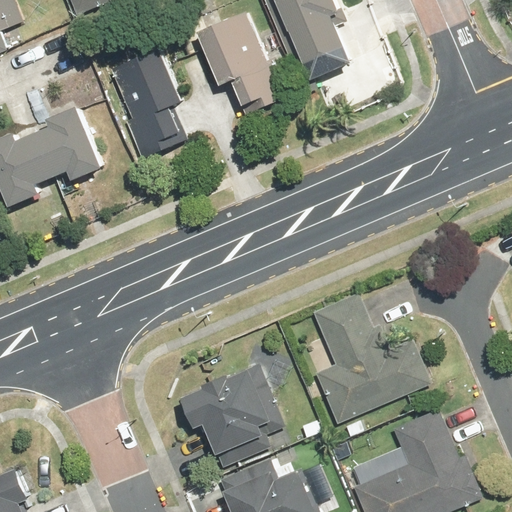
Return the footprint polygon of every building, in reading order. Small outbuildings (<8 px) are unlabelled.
[(0,0),(0,59),(12,54),(2,30),(24,21),(15,0),(0,0)] [(65,0),(74,22),(127,0),(65,0)] [(271,0),(305,80),(350,62),(332,18),(346,12),(340,0),(271,0)] [(291,100),(251,13),(196,38),(222,94),(234,89),(249,120),(291,100)] [(162,58),(120,75),(153,157),(188,143),(175,110),(182,107),(162,58)] [(0,186),(7,204),(104,167),(80,106),(0,136),(0,186)] [(438,382),(419,337),(396,346),(386,322),(378,326),(364,291),(319,309),(342,363),(322,372),(343,421),(438,382)] [(179,401),(209,473),(294,437),(264,366),(179,401)] [(355,489),(364,511),(458,511),(484,501),(445,409),(392,431),(407,467),(355,489)] [(219,486),(230,511),(322,511),(298,453),(219,486)] [(28,511),(11,471),(0,475),(0,511),(28,511)]
